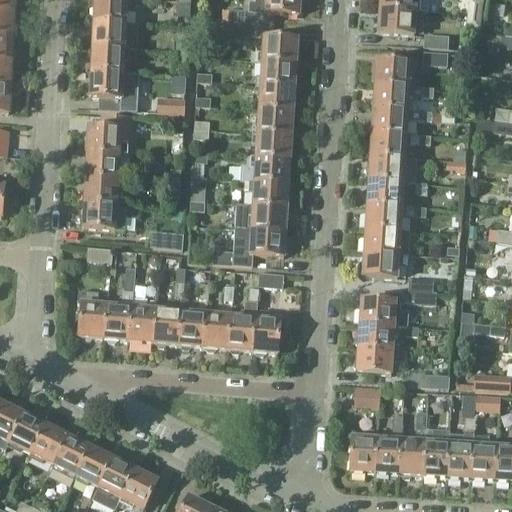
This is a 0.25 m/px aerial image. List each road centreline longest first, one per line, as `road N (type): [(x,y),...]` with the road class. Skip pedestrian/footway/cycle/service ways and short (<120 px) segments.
road 1 (residential): [(316,393),(340,0)]
road 2 (residential): [(35,373),(310,506)]
road 3 (residential): [(35,373),(316,393)]
road 4 (residential): [(41,258),(54,0)]
